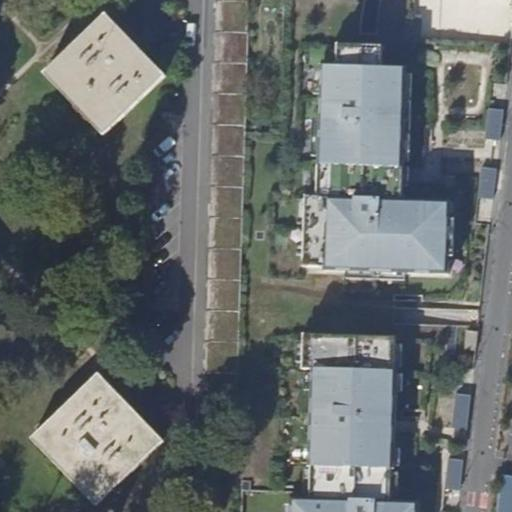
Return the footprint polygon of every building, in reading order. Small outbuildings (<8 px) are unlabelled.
[(246,0),(214,0),(202,406),(234,407),(243,134),(246,0)] [(415,21),(417,35),(438,33),(436,18),(415,21)] [(165,78),(109,19),(49,75),(106,135),(165,78)] [(378,49),(335,48),(334,69),(319,69),(314,199),(302,198),(301,268),(321,268),(321,272),(392,274),(392,285),(397,285),(397,274),(444,276),(444,258),(441,258),(443,221),(446,221),(446,204),(398,202),(398,188),(392,188),(392,169),(399,169),(402,71),(377,70),(378,49)] [(480,169),(480,196),(492,196),(492,169),(480,169)] [(391,339),(300,336),(299,369),(308,370),(305,466),(307,466),(306,498),(287,497),(286,511),(413,511),(413,502),(385,501),(386,472),(389,472),(392,372),(390,372),(391,339)] [(155,443),(94,378),(29,437),(93,502),(155,443)] [(467,428),(467,395),(452,395),(453,428),(467,428)] [(446,487),(459,488),(461,460),(448,459),(446,487)] [(511,511),(511,471),(504,471),(498,511),(511,511)]
